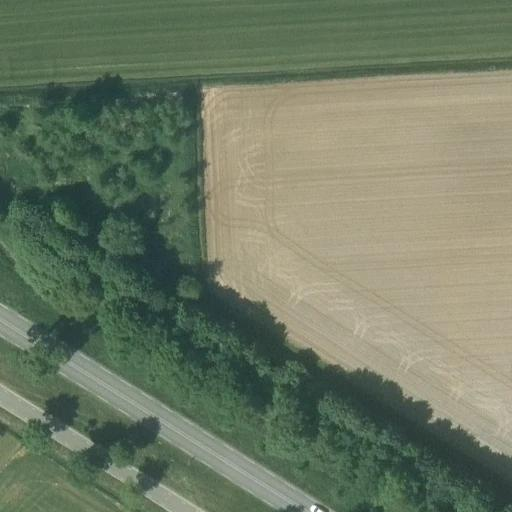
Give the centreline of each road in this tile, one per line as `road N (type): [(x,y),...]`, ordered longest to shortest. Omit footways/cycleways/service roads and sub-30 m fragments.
road 1 (primary): [(308,511),(0,318)]
road 2 (unclassified): [(186,511),(0,394)]
